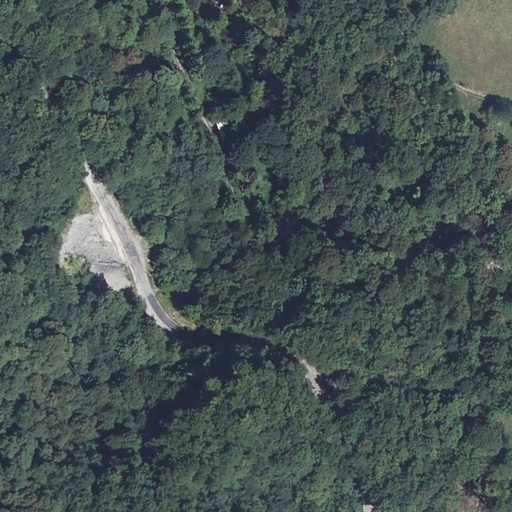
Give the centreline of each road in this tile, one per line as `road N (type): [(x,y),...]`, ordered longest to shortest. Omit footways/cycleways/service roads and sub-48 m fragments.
road 1 (tertiary): [(0,42),(68,137),(164,325),(192,341),(306,367),(368,511)]
road 2 (track): [(72,0),(98,63),(142,128),(177,150),(239,215)]
road 3 (track): [(157,0),(239,215)]
road 4 (track): [(239,215),(290,272),(405,325)]
road 5 (track): [(405,325),(450,379),(511,488)]
